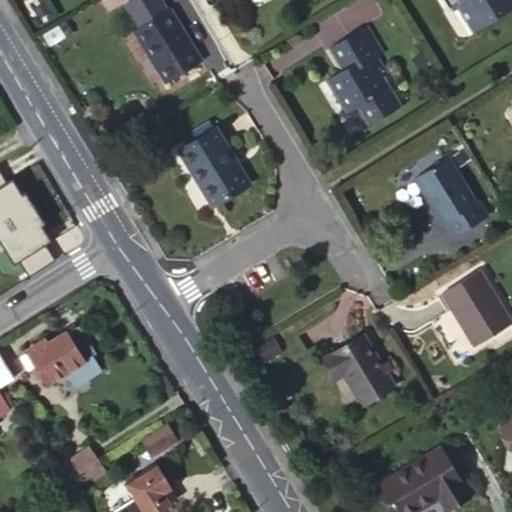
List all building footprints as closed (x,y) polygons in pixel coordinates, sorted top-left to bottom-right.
[(452,0),(460,13),(471,17),(491,5),(496,10),(511,0),(441,0),(445,5),(452,0)] [(104,19),(117,42),(133,68),(128,71),(143,96),(179,75),(148,22),(143,26),(130,4),(104,19)] [(471,17),(460,13),(470,27),(496,10),(491,5),(471,17)] [(363,26),(357,29),(374,58),(380,53),(363,26)] [(324,50),(335,67),(343,62),(347,68),(338,74),(323,83),(343,115),(354,108),(367,127),(402,103),(374,58),(357,29),(324,50)] [(133,68),(117,42),(112,45),(128,71),(133,68)] [(343,62),(335,67),(338,74),(347,68),(343,62)] [(245,188),(212,131),(175,154),(185,172),(190,170),(213,207),(245,188)] [(482,219),(445,160),(413,180),(440,224),(444,221),(454,237),(482,219)] [(0,228),(34,208),(24,193),(21,195),(12,180),(5,184),(0,174),(0,228)] [(34,208),(0,228),(0,249),(9,264),(15,261),(25,277),(51,260),(42,244),(49,240),(40,226),(43,224),(34,208)] [(509,325),(475,272),(439,294),(472,348),(509,325)] [(80,339),(73,328),(46,343),(44,340),(20,355),(28,367),(34,364),(47,382),(82,360),(72,344),(80,339)] [(359,338),(326,359),(338,378),(342,376),(360,406),(390,388),(359,338)] [(0,354),(0,383),(9,377),(11,375),(10,373),(11,371),(0,354)] [(338,378),(326,359),(321,361),(333,382),(338,378)] [(511,416),(499,424),(511,445),(511,416)] [(160,425),(139,438),(149,453),(169,440),(160,425)] [(62,476),(67,484),(71,481),(78,477),(101,462),(90,446),(56,468),(62,476)] [(390,511),(414,511),(435,500),(442,496),(449,507),(466,498),(436,452),(376,488),(390,511)] [(170,489),(156,464),(127,481),(144,511),(152,511),(170,503),(163,492),(170,489)] [(442,496),(435,500),(443,511),(449,507),(442,496)]
